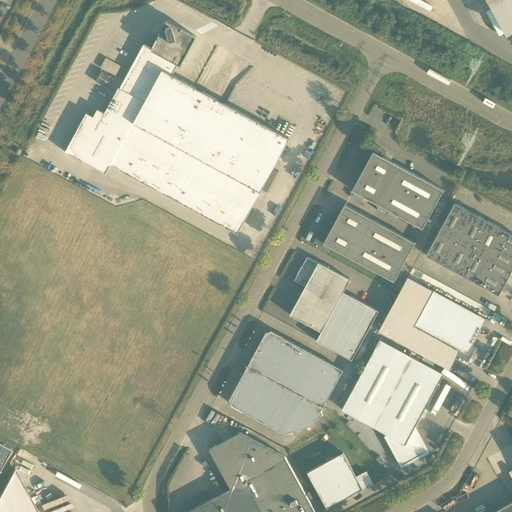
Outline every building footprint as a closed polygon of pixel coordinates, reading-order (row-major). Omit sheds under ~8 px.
[(511,0),(489,0),(508,35),(511,33),(511,0)] [(181,64),(196,36),(181,28),(180,30),(174,32),(173,28),(171,26),(168,25),(166,27),(166,30),(167,34),(161,36),(159,35),(151,50),(145,47),(122,89),(118,87),(104,113),(97,109),(93,117),(86,113),(65,152),(105,174),(110,165),(237,234),(289,139),(172,75),(178,65),(181,64)] [(106,86),(111,76),(100,71),(95,81),(106,86)] [(375,136),(377,131),(370,127),(367,132),(375,136)] [(342,203),(344,204),(415,242),(422,228),(443,190),(382,156),(384,152),(384,150),(371,142),(368,143),(365,149),(366,151),(361,160),(359,160),(356,167),(356,169),(362,172),(352,190),(350,189),(342,203)] [(454,203),(440,229),(456,238),(471,211),(454,203)] [(314,246),(327,253),(330,252),(332,248),(394,281),(415,242),(344,204),(334,223),(329,220),(326,220),(323,226),(324,229),(319,237),(317,238),(314,244),(314,246)] [(471,211),(456,238),(472,247),(486,220),(471,211)] [(472,247),(488,255),(495,242),(502,229),(486,220),(472,247)] [(442,264),(456,238),(440,229),(426,255),(442,264)] [(511,234),(502,229),(495,242),(511,251),(511,234)] [(456,238),(442,264),(458,273),(472,247),(456,238)] [(511,251),(495,242),(488,255),(511,268),(511,251)] [(488,255),(472,247),(458,273),(473,281),(481,268),(488,255)] [(511,270),(511,268),(488,255),(481,268),(506,282),(511,270)] [(290,315),(321,332),(316,340),(352,360),(378,311),(343,291),(350,279),(319,262),(318,263),(307,257),(302,267),(301,267),(297,274),(298,274),(294,281),(305,286),(290,315)] [(506,282),(481,268),(473,281),(499,295),(506,282)] [(486,319),(434,290),(408,276),(378,331),(449,370),(457,356),(468,362),(476,347),(472,345),(486,319)] [(246,365),(323,407),(324,407),(325,407),(323,406),(343,370),(271,331),(271,332),(267,333),(266,333),(248,365),(246,365)] [(414,428),(444,374),(380,339),(342,410),(390,436),(387,437),(402,465),(423,454),(422,450),(425,448),(414,428)] [(246,365),(247,366),(230,399),(231,400),(232,403),(231,405),(284,434),(313,425),(323,407),(246,365)] [(315,511),(285,456),(239,432),(209,449),(231,488),(188,511),(315,511)] [(0,468),(11,450),(0,443),(0,468)] [(345,500),(374,484),(366,471),(356,477),(343,452),(307,472),(327,508),(344,498),(345,500)] [(376,459),(381,464),(384,461),(380,456),(376,459)] [(38,511),(14,468),(0,494),(0,511),(38,511)] [(511,511),(511,501),(492,511),(511,511)]
